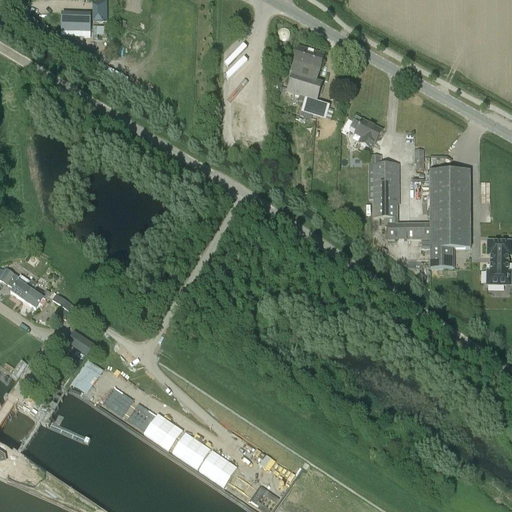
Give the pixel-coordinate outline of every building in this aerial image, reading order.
[(60,33),(90,33),(88,15),(62,14),(60,33)] [(305,99),(301,112),(300,116),(298,120),(306,122),(307,119),(313,120),(314,117),(326,121),(326,119),(330,121),(333,111),(329,110),(330,106),(317,102),(323,85),(317,82),(320,73),(319,72),(324,56),(299,48),(294,64),(293,64),(289,77),(291,77),(286,94),(305,99)] [(362,121),(355,118),(349,129),(356,132),(354,136),(361,139),(358,144),(371,151),(374,147),(382,132),(362,121)] [(424,151),(413,152),(414,166),(423,166),(424,151)] [(397,208),(399,207),(399,166),(372,166),(372,220),(397,220),(397,208)] [(469,173),(429,173),(430,271),(452,271),(452,251),(470,251),(469,173)] [(406,226),(395,226),(387,227),(387,243),(407,242),(406,226)] [(424,226),(406,226),(407,242),(424,242),(424,226)] [(486,244),(486,260),(489,260),(488,275),(485,274),(485,290),(511,290),(511,273),(509,273),(509,260),(511,260),(511,245),(486,244)] [(14,277),(7,271),(0,280),(0,282),(7,288),(8,287),(14,277)] [(11,295),(23,303),(30,293),(32,294),(37,286),(35,285),(31,282),(30,283),(20,277),(19,280),(14,277),(8,287),(13,291),(11,295)] [(30,293),(23,303),(36,312),(43,301),(44,302),(45,302),(50,295),(45,291),(43,295),(40,292),(36,297),(32,294),(30,293)] [(68,313),(72,307),(56,296),(51,302),(68,313)] [(75,351),(72,355),(82,362),(85,358),(87,359),(94,347),(74,333),(66,345),(75,351)] [(39,375),(28,393),(40,402),(52,383),(39,375)]
